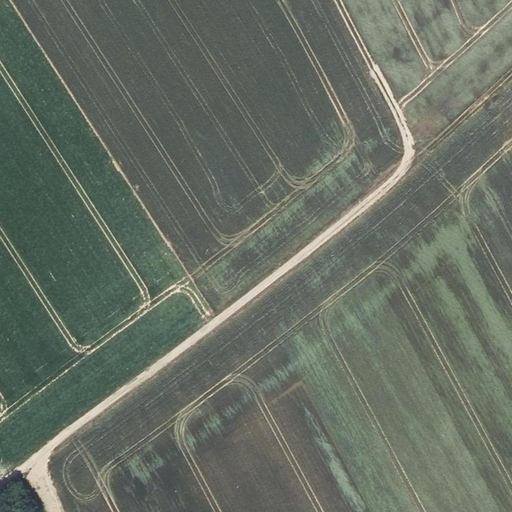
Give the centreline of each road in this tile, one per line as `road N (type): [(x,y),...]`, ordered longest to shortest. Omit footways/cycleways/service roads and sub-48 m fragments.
road 1 (track): [(0,485),(398,169),(404,137),(335,0)]
road 2 (track): [(407,152),(424,148),(511,66)]
